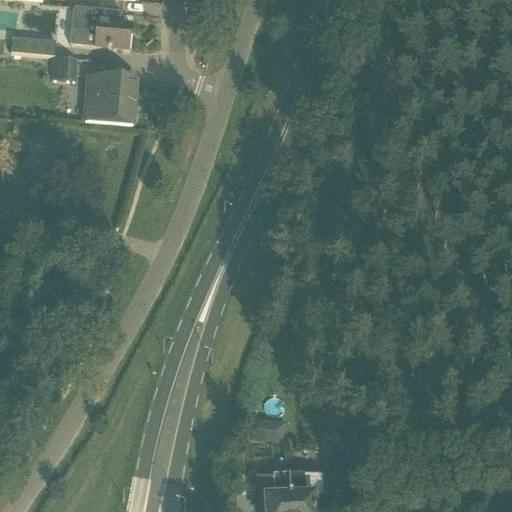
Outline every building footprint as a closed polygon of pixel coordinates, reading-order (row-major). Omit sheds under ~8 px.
[(74,11),(72,33),(71,50),(93,51),(130,55),(132,29),(120,28),(122,16),(74,11)] [(56,46),(12,42),(11,57),(55,61),(56,46)] [(78,64),(55,63),(54,86),(77,87),(78,64)] [(85,126),(133,130),(136,86),(89,82),(85,126)] [(315,406),(329,404),(328,389),(313,391),(315,406)] [(257,418),(249,417),(246,442),(263,444),(265,425),(257,424),(257,418)] [(315,511),(315,500),(305,501),(303,482),(288,483),(289,511),(315,511)] [(273,484),(274,502),(264,503),(264,511),(289,511),(288,483),(273,484)]
